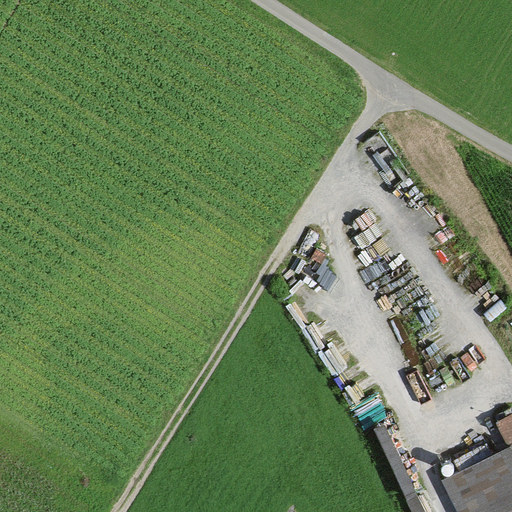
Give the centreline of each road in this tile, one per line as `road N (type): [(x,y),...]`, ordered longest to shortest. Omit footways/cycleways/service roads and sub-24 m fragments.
road 1 (track): [(119,511),(388,82)]
road 2 (unclassified): [(511,154),(256,0)]
